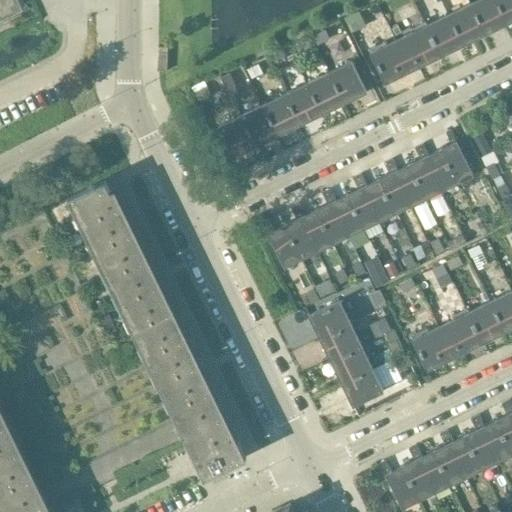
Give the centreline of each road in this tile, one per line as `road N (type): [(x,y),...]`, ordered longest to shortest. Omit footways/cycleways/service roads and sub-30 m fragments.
road 1 (residential): [(193,224),(511,70)]
road 2 (residential): [(309,464),(193,224)]
road 3 (residential): [(511,371),(309,464)]
road 4 (residential): [(0,167),(131,102)]
road 5 (residential): [(193,224),(131,102)]
